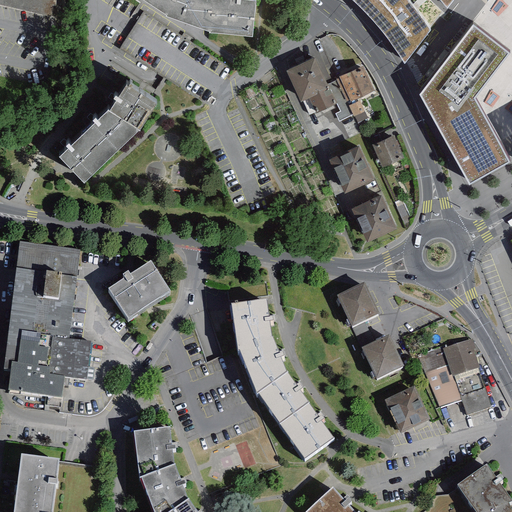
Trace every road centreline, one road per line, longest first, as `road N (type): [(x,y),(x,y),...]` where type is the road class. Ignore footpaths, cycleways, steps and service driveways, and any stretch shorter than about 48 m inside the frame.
road 1 (tertiary): [(0,213),(368,271),(410,262)]
road 2 (tertiary): [(318,0),(356,31),(396,94),(427,167),(436,225)]
